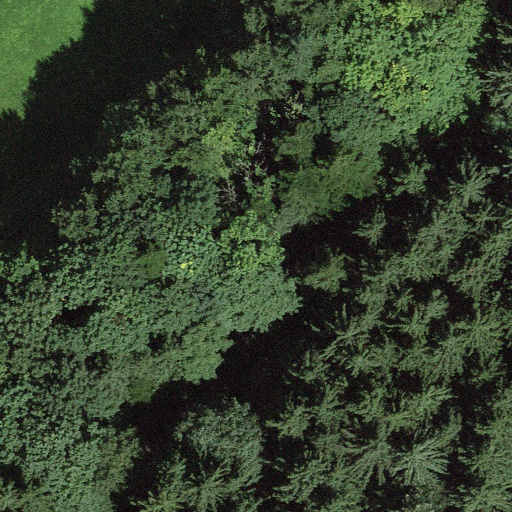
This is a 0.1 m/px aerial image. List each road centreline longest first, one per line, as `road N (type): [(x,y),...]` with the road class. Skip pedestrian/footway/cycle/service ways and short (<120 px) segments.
road 1 (track): [(511,14),(80,511)]
road 2 (track): [(261,0),(0,243)]
